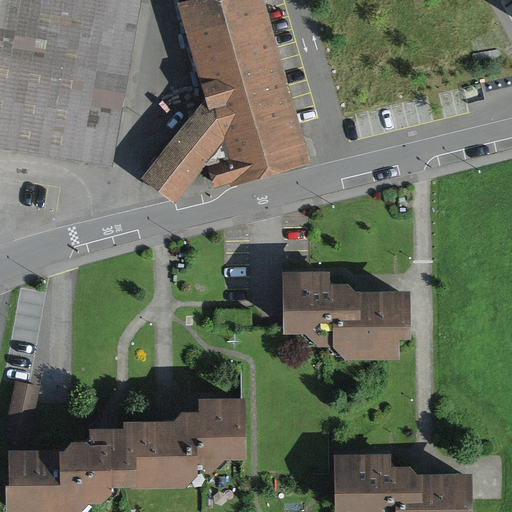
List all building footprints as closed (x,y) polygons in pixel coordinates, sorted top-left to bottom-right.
[(0,0),(0,145),(120,166),(147,0),(0,0)] [(259,0),(188,0),(179,3),(207,100),(151,170),(181,194),(226,140),(229,160),(211,166),(214,186),(310,160),(259,0)] [(328,277),(284,278),(285,335),(310,335),(320,347),(335,347),(345,362),(400,361),(400,340),(411,339),(410,294),(384,294),(362,295),(347,285),(328,285),(328,277)] [(28,432),(40,386),(20,381),(7,426),(28,432)] [(18,447),(18,511),(88,511),(99,501),(111,501),(124,487),(124,479),(190,478),(202,463),(221,462),(232,450),(253,450),(252,392),(209,393),(210,408),(193,408),(185,417),(172,417),(138,417),(138,424),(100,424),(100,438),(82,438),(82,447),(18,447)] [(398,447),(340,448),(341,509),(379,508),(382,511),(480,511),(480,468),(431,468),(417,459),(398,459),(398,447)]
